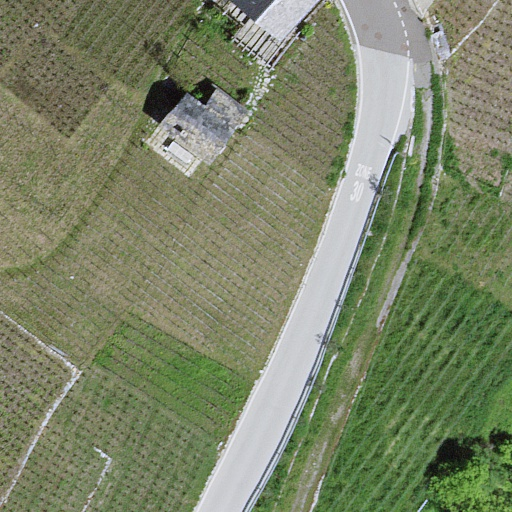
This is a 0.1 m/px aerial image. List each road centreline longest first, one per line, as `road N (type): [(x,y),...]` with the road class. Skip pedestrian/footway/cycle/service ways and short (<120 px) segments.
road 1 (track): [(300,511),(415,221),(433,140),(430,84),(411,32),(372,0)]
road 2 (unclassified): [(210,511),(361,201),(391,105),(385,44),(369,0)]
